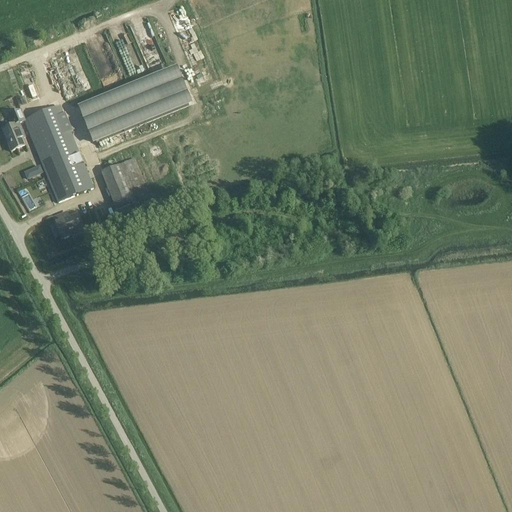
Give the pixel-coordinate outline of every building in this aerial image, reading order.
[(121,33),(112,36),(117,49),(126,46),(121,33)] [(107,34),(93,39),(102,66),(116,61),(107,34)] [(97,144),(189,107),(174,69),(81,107),(97,144)] [(0,83),(0,110),(1,111),(12,89),(0,83)] [(29,133),(58,204),(94,189),(60,106),(25,121),(21,111),(8,116),(13,126),(2,130),(11,152),(26,146),(23,139),(25,138),(24,135),(29,133)] [(135,203),(139,212),(154,205),(150,196),(135,159),(101,174),(116,211),(135,203)] [(32,170),(35,177),(42,174),(39,167),(32,170)] [(45,209),(54,205),(48,190),(38,195),(45,209)] [(53,219),(61,239),(75,233),(76,234),(84,231),(77,215),(69,218),(67,213),(53,219)]
